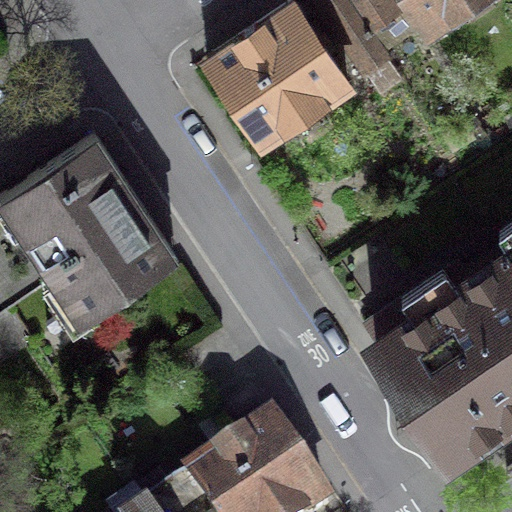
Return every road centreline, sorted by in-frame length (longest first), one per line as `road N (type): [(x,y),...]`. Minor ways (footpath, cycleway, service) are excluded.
road 1 (residential): [(110,44),(419,511)]
road 2 (residential): [(110,44),(0,118)]
